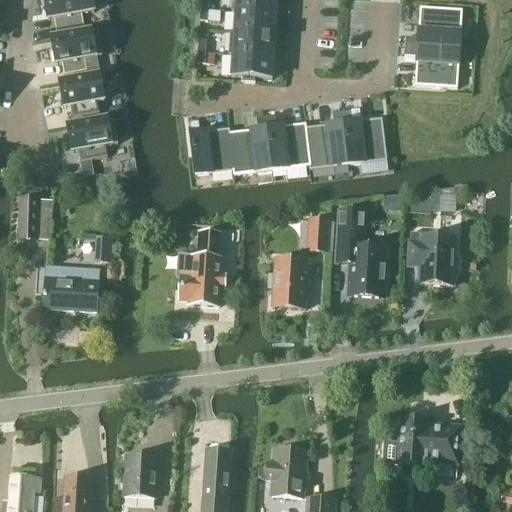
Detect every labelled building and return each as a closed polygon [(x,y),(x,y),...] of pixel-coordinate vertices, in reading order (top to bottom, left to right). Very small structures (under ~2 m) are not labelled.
[(43,0),(47,23),(54,22),(56,33),(89,27),(87,16),(99,14),(96,0),(43,0)] [(202,0),(200,0),(199,12),(207,12),(208,0),(202,0)] [(231,0),(231,14),(267,16),(276,17),(276,6),(276,0),(231,0)] [(405,40),(404,52),(459,55),(462,14),(420,11),(418,41),(405,40)] [(199,12),(199,24),(207,24),(207,12),(199,12)] [(229,34),(229,35),(266,38),(274,38),(275,18),(276,17),(267,16),(231,14),(231,15),(235,15),(234,35),(229,34)] [(103,32),(51,42),(55,67),(61,66),(64,78),(92,72),(90,61),(107,58),(103,32)] [(229,36),(228,57),(264,59),(273,60),(274,39),(274,38),(266,38),(229,35),(229,36)] [(197,43),(197,55),(205,55),(205,43),(197,43)] [(404,52),(404,59),(417,59),(415,89),(457,92),(459,55),(404,52)] [(197,55),(196,67),(204,67),(205,55),(197,55)] [(228,58),(233,58),(231,80),(241,80),(240,85),(254,86),(255,81),(263,82),(271,82),(273,61),(273,60),(264,59),(228,57),(228,58)] [(105,78),(59,86),(63,111),(69,110),(71,121),(105,115),(103,104),(109,103),(105,78)] [(351,115),(341,117),(348,169),(386,164),(381,123),(352,126),(351,115)] [(333,128),(305,132),(310,169),(309,169),(309,173),(348,169),(341,117),(332,118),(333,128)] [(274,119),(266,120),(272,174),(309,169),(310,169),(305,132),(305,127),(276,131),(274,119)] [(118,120),(67,130),(71,155),(77,154),(79,165),(113,159),(111,148),(123,146),(118,120)] [(229,137),(227,137),(232,175),(232,179),(241,178),(264,175),(272,174),(266,120),(257,121),(255,121),(257,133),(236,136),(229,137)] [(198,124),(188,125),(190,137),(189,137),(194,179),(218,176),(232,175),(227,137),(227,133),(213,135),(199,136),(198,124)] [(38,245),(40,202),(39,202),(39,195),(20,194),(20,202),(19,202),(17,244),(38,245)] [(337,241),(335,267),(350,267),(348,299),(382,302),(383,288),(387,288),(388,270),(384,269),(385,254),(362,252),(364,216),(338,215),(338,217),(337,241)] [(308,223),(306,255),(327,256),(329,224),(308,223)] [(409,236),(408,269),(419,269),(418,288),(452,290),(452,275),(456,272),(457,260),(453,257),(454,242),(433,241),(430,237),(424,237),(409,236)] [(180,280),(178,308),(218,311),(220,280),(218,280),(219,262),(216,262),(218,238),(199,237),(197,261),(191,260),(190,280),(180,280)] [(108,253),(94,253),(94,268),(108,268),(108,253)] [(267,277),(267,291),(272,292),(271,311),(304,313),(307,265),(274,263),(273,278),(267,277)] [(46,283),(44,313),(96,316),(98,286),(99,274),(78,273),(47,271),(46,283)] [(383,445),(382,467),(402,468),(425,470),(425,464),(440,465),(440,467),(457,469),(457,467),(470,467),(471,441),(459,440),(459,430),(443,429),(442,431),(427,430),(428,425),(400,423),(398,446),(383,445)] [(258,475),(258,476),(258,477),(258,478),(258,479),(259,480),(259,481),(260,482),(261,483),(262,483),(263,484),(264,484),(265,484),(271,484),(270,500),(302,502),(306,455),(274,453),(273,468),(266,468),(265,468),(264,468),(263,468),(262,469),(261,469),(260,470),(259,471),(259,472),(258,472),(258,473),(258,474),(258,475)] [(206,454),(201,511),(225,511),(230,456),(206,454)] [(126,459),(123,501),(155,503),(157,461),(126,459)] [(31,511),(32,495),(38,495),(39,485),(33,484),(33,483),(11,481),(10,504),(1,504),(0,511),(31,511)] [(52,510),(51,511),(88,511),(90,482),(64,481),(63,502),(52,501),(52,510)] [(332,511),(333,505),(305,503),(304,511),(332,511)]
